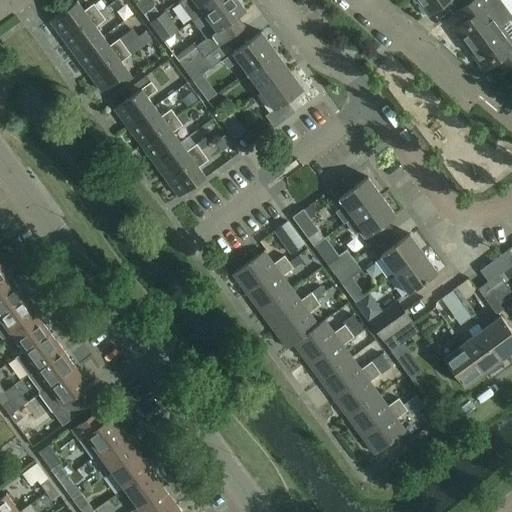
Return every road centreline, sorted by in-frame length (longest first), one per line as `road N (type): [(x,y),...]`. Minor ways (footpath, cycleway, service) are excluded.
road 1 (residential): [(253,511),(0,160)]
road 2 (residential): [(192,245),(376,101)]
road 3 (residential): [(511,200),(494,212),(458,210),(376,101)]
road 4 (residential): [(479,93),(367,0)]
road 5 (residential): [(376,101),(356,77),(319,58),(278,0)]
